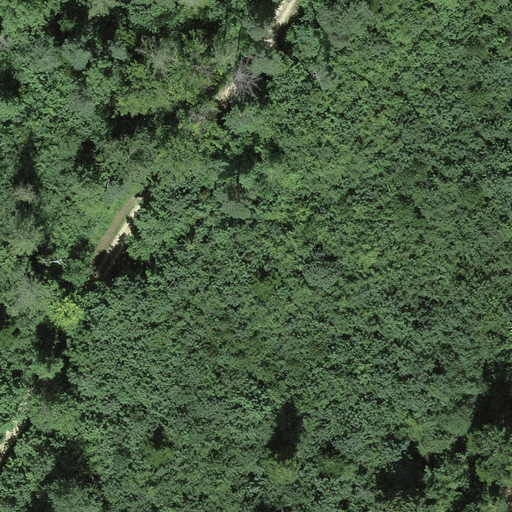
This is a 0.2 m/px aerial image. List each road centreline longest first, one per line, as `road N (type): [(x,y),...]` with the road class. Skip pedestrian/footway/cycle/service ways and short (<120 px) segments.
road 1 (track): [(293,0),(87,296),(0,454)]
road 2 (track): [(308,511),(511,257)]
